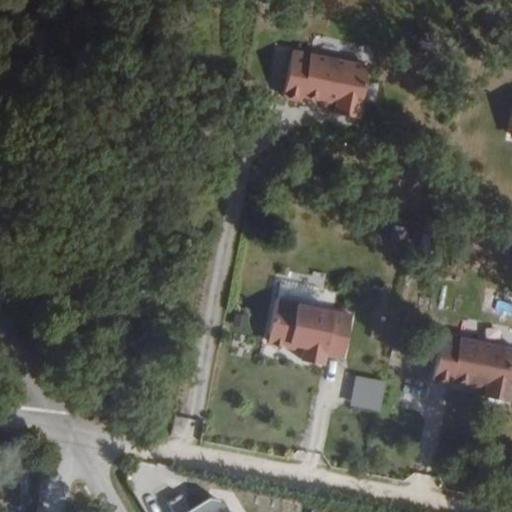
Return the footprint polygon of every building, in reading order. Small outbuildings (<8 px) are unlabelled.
[(295,44),(281,92),(361,116),(375,67),(295,44)] [(356,310),(279,297),(271,342),(301,348),(300,355),(347,363),(356,310)] [(511,394),(511,344),(440,337),(434,385),(511,394)] [(380,410),(386,380),(357,373),(350,404),(380,410)] [(172,436),(197,439),(200,419),(175,415),(172,436)]
